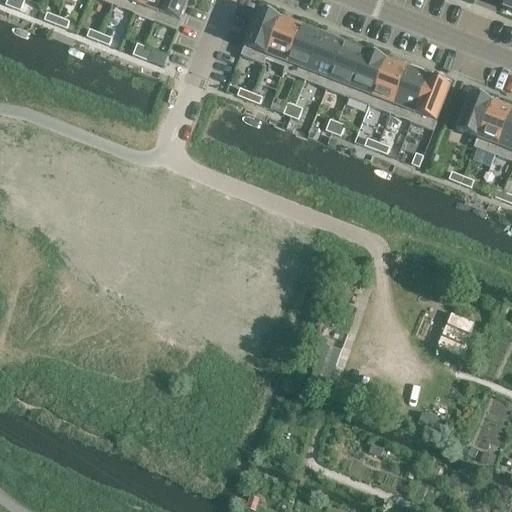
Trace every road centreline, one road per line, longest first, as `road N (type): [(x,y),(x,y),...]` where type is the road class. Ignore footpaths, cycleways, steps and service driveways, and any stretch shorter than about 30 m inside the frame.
road 1 (residential): [(172,155),(366,237),(381,259)]
road 2 (unclassified): [(511,62),(353,0)]
road 3 (residential): [(172,155),(225,0)]
